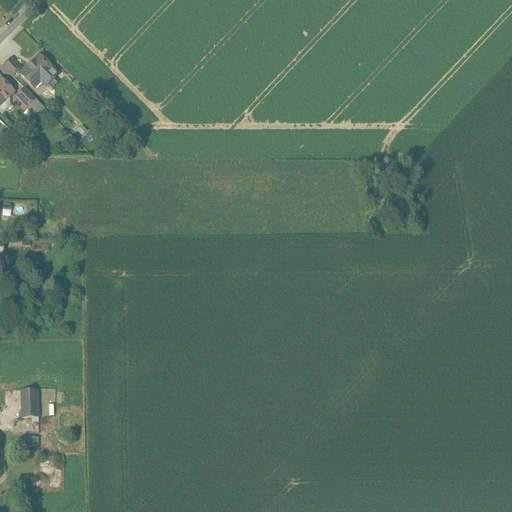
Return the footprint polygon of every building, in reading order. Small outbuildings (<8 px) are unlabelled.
[(39,56),(20,75),(31,86),(38,79),(46,87),(57,76),(52,70),(53,69),(39,56)] [(11,59),(3,67),(13,77),(21,69),(11,59)] [(0,105),(14,92),(1,80),(0,81),(0,105)] [(35,100),(24,89),(16,97),(27,109),(31,105),(35,100)] [(45,110),(35,100),(31,105),(40,114),(45,110)] [(40,114),(31,105),(27,109),(26,110),(35,119),(40,114)] [(38,391),(21,391),(22,419),(39,418),(38,391)]
